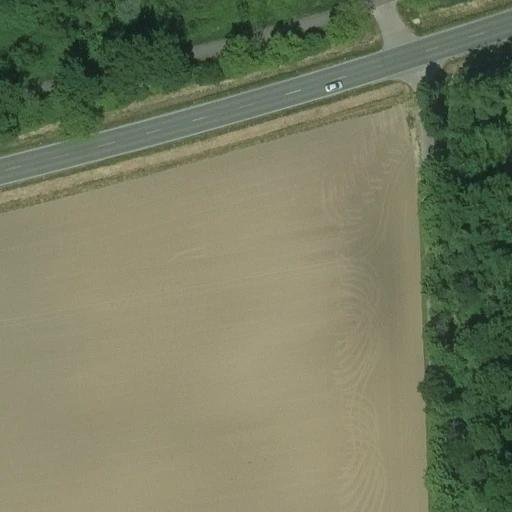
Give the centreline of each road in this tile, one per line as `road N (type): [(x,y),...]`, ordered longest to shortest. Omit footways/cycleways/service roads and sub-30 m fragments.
road 1 (secondary): [(511,23),(0,174)]
road 2 (track): [(440,511),(423,53)]
